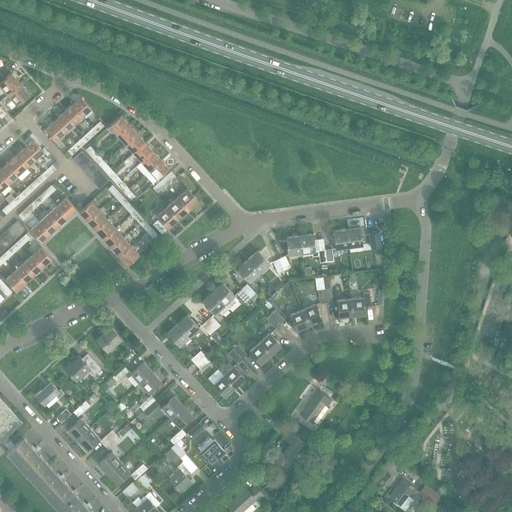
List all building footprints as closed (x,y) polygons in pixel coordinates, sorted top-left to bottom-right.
[(0,86),(7,94),(20,82),(11,72),(0,82),(0,86)] [(20,82),(7,94),(16,104),(29,92),(20,82)] [(71,104),(81,116),(90,108),(80,96),(71,104)] [(73,124),(81,116),(71,104),(62,112),(73,124)] [(64,132),(73,124),(62,112),(53,120),(64,132)] [(116,135),(128,124),(120,115),(108,126),(116,135)] [(55,140),(64,132),(53,120),(44,128),(55,140)] [(92,128),(96,132),(104,125),(100,120),(92,128)] [(124,143),(136,133),(128,124),(116,135),(124,143)] [(87,140),(96,132),(92,128),(83,136),(87,140)] [(132,152),(144,141),(136,133),(124,143),(132,152)] [(79,148),(87,140),(83,136),(78,140),(76,138),(72,140),(75,143),(74,143),(79,148)] [(23,147),(34,159),(43,151),(32,139),(23,147)] [(140,161),(152,150),(144,141),(132,152),(140,161)] [(68,159),(79,148),(74,143),(67,150),(65,148),(61,151),(68,159)] [(92,157),(97,152),(90,144),(85,150),(92,157)] [(25,167),(34,159),(23,147),(14,155),(25,167)] [(76,163),(85,154),(81,150),(72,159),(76,163)] [(148,170),(160,159),(152,150),(140,161),(148,170)] [(100,166),(105,161),(97,152),(92,157),(100,166)] [(80,167),(89,159),(85,154),(76,163),(80,167)] [(16,175),(25,167),(14,155),(6,163),(16,175)] [(83,171),(93,163),(89,159),(80,167),(83,171)] [(160,159),(148,170),(156,179),(168,168),(160,159)] [(108,174),(113,170),(105,161),(100,166),(108,174)] [(0,174),(8,183),(16,175),(6,163),(0,168),(0,174)] [(87,175),(97,167),(93,163),(83,171),(87,175)] [(44,171),(49,175),(56,169),(52,164),(44,171)] [(91,180),(100,171),(97,167),(87,175),(91,180)] [(116,183),(121,179),(113,170),(108,174),(116,183)] [(160,180),(165,185),(176,175),(171,170),(160,180)] [(40,183),(49,175),(44,171),(36,179),(40,183)] [(95,184),(104,175),(100,171),(91,180),(95,184)] [(104,175),(95,184),(99,188),(108,180),(104,175)] [(31,191),(40,183),(36,179),(27,187),(31,191)] [(124,192),(128,187),(121,179),(116,183),(124,192)] [(157,192),(165,185),(160,180),(153,187),(157,192)] [(44,191),(48,196),(55,189),(51,184),(44,191)] [(114,195),(119,191),(112,184),(108,188),(114,195)] [(22,199),(31,191),(27,187),(18,194),(22,199)] [(128,187),(124,192),(131,199),(136,195),(128,187)] [(176,197),(188,210),(198,201),(186,188),(176,197)] [(39,204),(48,196),(44,191),(35,199),(39,204)] [(122,204),(126,200),(119,191),(114,195),(122,204)] [(13,207),(22,199),(18,194),(9,202),(13,207)] [(56,205),(67,217),(76,208),(65,196),(56,205)] [(178,219),(188,210),(176,197),(166,206),(178,219)] [(30,211),(39,204),(35,199),(26,207),(30,211)] [(130,213),(134,209),(126,200),(122,204),(130,213)] [(87,220),(99,210),(90,201),(78,211),(87,220)] [(6,214),(13,207),(9,202),(2,209),(6,214)] [(58,225),(67,217),(56,205),(47,213),(58,225)] [(168,228),(178,219),(166,206),(156,215),(168,228)] [(23,218),(30,211),(26,207),(19,213),(23,218)] [(138,221),(142,218),(134,209),(130,213),(138,221)] [(95,229),(106,218),(99,210),(87,220),(95,229)] [(145,215),(162,233),(167,228),(150,210),(145,215)] [(49,232),(58,225),(47,213),(39,221),(49,232)] [(103,238),(114,227),(106,218),(95,229),(103,238)] [(146,230),(150,226),(142,218),(138,221),(146,230)] [(12,224),(20,233),(24,229),(16,220),(12,224)] [(40,241),(49,232),(39,221),(29,229),(40,241)] [(15,237),(20,233),(12,224),(7,228),(15,237)] [(150,226),(146,230),(153,238),(157,234),(150,226)] [(346,228),(348,246),(362,244),(359,226),(346,228)] [(110,247),(122,236),(114,227),(103,238),(110,247)] [(11,241),(15,237),(7,228),(3,232),(11,241)] [(335,248),(348,246),(346,228),(332,230),(335,248)] [(379,231),(369,232),(371,248),(381,247),(379,231)] [(0,237),(7,245),(11,241),(3,232),(0,234),(0,237)] [(324,248),(325,248),(324,238),(313,239),(312,232),(299,234),(301,252),(311,251),(311,254),(313,256),(318,255),(319,261),(326,260),(324,248)] [(18,240),(22,245),(30,237),(26,233),(18,240)] [(287,254),(301,252),(299,234),(285,236),(287,254)] [(118,255),(130,245),(122,236),(110,247),(118,255)] [(13,253),(22,245),(18,240),(9,248),(13,253)] [(130,245),(118,255),(127,264),(138,254),(130,245)] [(31,254),(42,266),(51,258),(40,246),(31,254)] [(324,248),(326,260),(333,260),(331,247),(325,248),(324,248)] [(4,261),(13,253),(9,248),(0,256),(4,261)] [(247,259),(259,272),(269,262),(257,249),(247,259)] [(33,274),(42,266),(31,254),(22,262),(33,274)] [(278,258),(283,269),(290,266),(284,255),(278,258)] [(277,272),(283,269),(278,258),(272,261),(277,272)] [(249,281),(259,272),(247,259),(237,268),(249,281)] [(24,282),(33,274),(22,262),(13,270),(24,282)] [(15,291),(24,282),(13,270),(4,279),(15,291)] [(3,281),(0,283),(0,287),(7,296),(12,291),(3,281)] [(212,290),(228,308),(238,299),(222,281),(212,290)] [(241,287),(250,297),(255,292),(246,283),(241,287)] [(245,301),(250,297),(241,287),(236,292),(245,301)] [(222,313),(228,308),(212,290),(202,300),(214,313),(218,309),(222,313)] [(350,298),(352,314),(365,313),(364,305),(370,304),(369,291),(362,292),(363,296),(350,298)] [(338,316),(352,314),(350,298),(336,300),(338,316)] [(301,308),(308,324),(321,318),(313,303),(301,308)] [(296,330),(308,324),(301,308),(289,314),(296,330)] [(4,309),(0,311),(0,319),(1,320),(8,313),(4,309)] [(270,313),(279,323),(284,319),(275,309),(270,313)] [(274,327),(279,323),(270,313),(265,317),(274,327)] [(176,323),(188,336),(198,327),(186,314),(176,323)] [(206,319),(214,329),(220,324),(211,314),(206,319)] [(209,333),(214,329),(206,319),(201,324),(209,333)] [(178,345),(188,336),(176,323),(166,332),(178,345)] [(95,339),(106,351),(121,337),(110,326),(95,339)] [(259,341),(270,353),(280,344),(269,332),(259,341)] [(260,362),(270,353),(259,341),(249,350),(260,362)] [(233,348),(242,358),(246,354),(237,344),(233,348)] [(122,356),(128,362),(137,354),(131,348),(122,356)] [(237,362),(242,358),(233,348),(228,352),(237,362)] [(195,364),(205,355),(200,350),(190,358),(195,364)] [(93,373),(99,368),(86,353),(80,358),(78,355),(64,367),(75,380),(88,368),(93,373)] [(205,355),(195,364),(199,368),(209,360),(205,355)] [(139,382),(151,371),(143,361),(130,373),(139,382)] [(112,375),(116,380),(128,370),(123,365),(112,375)] [(223,374),(234,387),(244,378),(233,365),(223,374)] [(151,371),(139,382),(148,392),(160,380),(151,371)] [(224,396),(234,387),(223,374),(213,383),(224,396)] [(60,389),(58,390),(50,381),(35,394),(44,404),(54,394),(57,398),(63,393),(60,389)] [(323,404),(327,406),(331,399),(316,389),(299,413),(311,421),(323,404)] [(142,410),(154,399),(150,394),(138,405),(142,410)] [(170,416),(182,405),(173,395),(161,406),(162,407),(170,416)] [(0,441),(21,422),(0,398),(0,441)] [(162,407),(161,406),(154,399),(142,410),(143,410),(138,415),(144,423),(162,407)] [(72,411),(77,416),(89,405),(84,400),(72,411)] [(131,417),(137,413),(130,403),(124,406),(131,417)] [(182,405),(170,416),(178,425),(191,414),(182,405)] [(55,417),(60,422),(70,413),(65,408),(55,417)] [(75,439),(89,427),(80,417),(67,430),(75,439)] [(187,432),(192,437),(203,427),(198,422),(187,432)] [(89,427),(75,439),(85,449),(98,436),(89,427)] [(173,444),(176,441),(185,433),(181,428),(169,439),(173,444)] [(103,445),(115,433),(111,429),(99,440),(103,445)] [(269,455),(286,466),(304,441),(287,429),(283,435),(292,441),(284,453),(275,447),(269,455)] [(115,433),(103,445),(108,449),(120,438),(115,433)] [(32,479),(48,463),(38,452),(40,449),(38,447),(36,445),(34,447),(22,435),(6,450),(19,465),(32,479)] [(200,450),(210,462),(223,450),(213,438),(200,450)] [(176,441),(173,444),(170,447),(179,457),(185,452),(178,444),(176,441)] [(106,473),(120,460),(111,451),(97,463),(106,473)] [(120,460),(106,473),(115,483),(129,470),(120,460)] [(168,477),(179,490),(190,480),(187,477),(192,473),(181,461),(177,465),(179,467),(168,477)] [(65,477),(63,475),(61,473),(59,475),(48,463),(32,479),(44,493),(57,507),(74,492),(63,480),(65,477)] [(130,474),(134,479),(146,468),(142,463),(130,474)] [(398,505),(405,510),(414,498),(409,495),(414,487),(403,479),(389,496),(399,504),(398,505)] [(121,490),(126,496),(136,486),(132,481),(121,490)] [(257,500),(263,495),(254,485),(249,490),(246,487),(226,505),(233,511),(240,511),(255,498),(257,500)] [(427,488),(423,493),(434,501),(437,496),(427,488)] [(155,506),(159,502),(149,491),(144,495),(146,497),(142,500),(138,496),(132,501),(136,506),(140,511),(154,511),(158,509),(155,506)] [(91,506),(89,504),(87,501),(85,504),(74,492),(57,507),(62,511),(92,511),(89,508),(91,506)]
